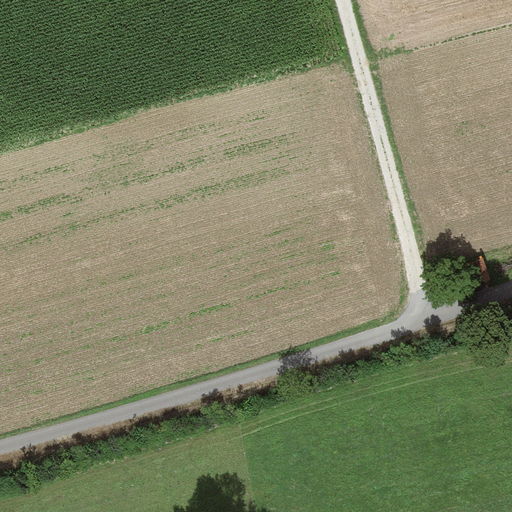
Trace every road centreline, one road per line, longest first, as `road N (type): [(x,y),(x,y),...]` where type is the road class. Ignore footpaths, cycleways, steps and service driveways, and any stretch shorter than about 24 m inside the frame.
road 1 (track): [(511,291),(0,446)]
road 2 (track): [(339,0),(426,321)]
